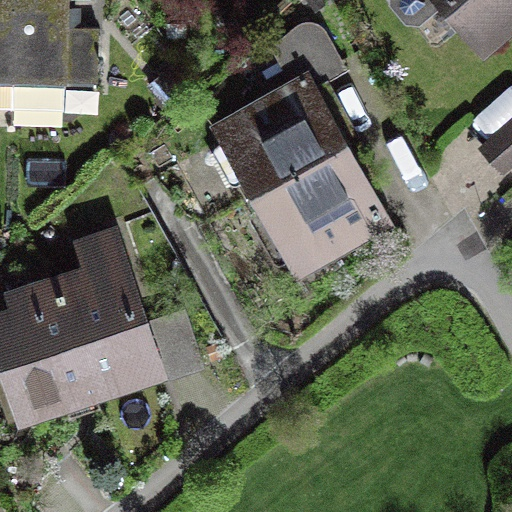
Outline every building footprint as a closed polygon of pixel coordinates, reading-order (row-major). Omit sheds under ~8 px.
[(0,0),(0,77),(13,78),(14,0),(0,0)] [(68,0),(14,0),(13,78),(97,80),(98,25),(67,24),(68,0)] [(511,0),(430,0),(472,50),(511,15),(511,0)] [(309,87),(223,135),(254,191),(336,146),(325,127),(330,124),(309,87)] [(511,156),(511,120),(482,146),(500,167),(511,156)] [(336,146),(254,191),(295,264),(371,207),(336,146)] [(62,290),(97,391),(132,380),(125,359),(148,351),(122,276),(108,280),(103,265),(59,280),(62,290)] [(0,365),(0,399),(8,422),(97,391),(62,290),(27,301),(0,330),(0,338),(7,363),(0,365)] [(185,306),(149,318),(169,378),(205,367),(185,306)]
